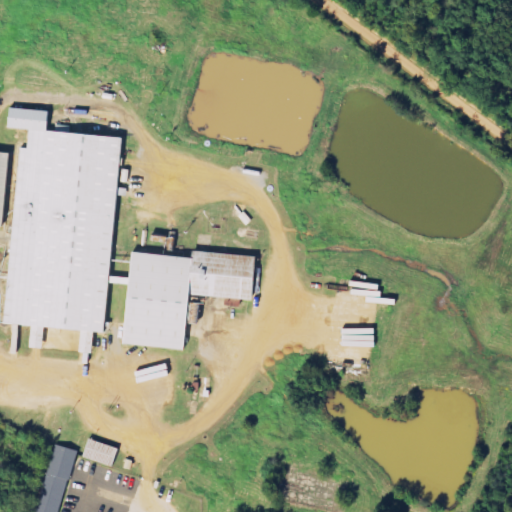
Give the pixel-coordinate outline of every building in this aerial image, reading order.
[(123,136),(50,132),(51,111),(7,108),(6,128),(29,129),(28,148),(18,148),(6,324),(34,326),(33,348),(44,348),(45,328),(84,330),(82,352),(93,352),(95,332),(110,333),(123,136)] [(0,225),(5,226),(11,153),(0,152),(0,225)] [(190,350),(195,295),(257,301),(260,260),(134,248),(126,344),(190,350)] [(81,457),(112,467),(118,448),(87,439),(81,457)] [(54,444),(36,511),(61,511),(77,450),(54,444)]
